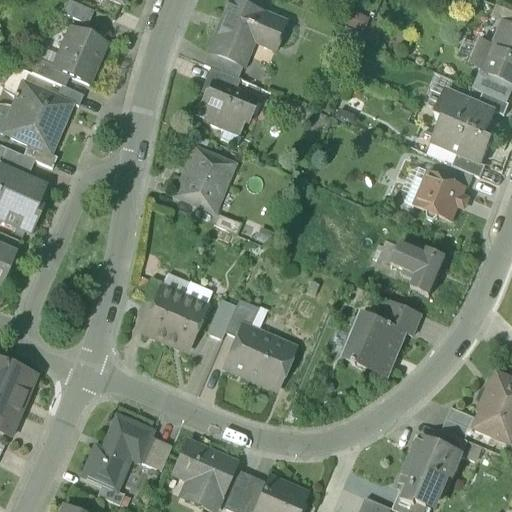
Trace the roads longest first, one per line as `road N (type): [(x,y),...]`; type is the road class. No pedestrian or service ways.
road 1 (residential): [(175,0),(141,99),(87,372)]
road 2 (residential): [(341,439),(429,378),(475,323),(511,225)]
road 3 (residential): [(87,372),(243,438),(291,446),(341,439)]
road 4 (residential): [(87,372),(22,511)]
